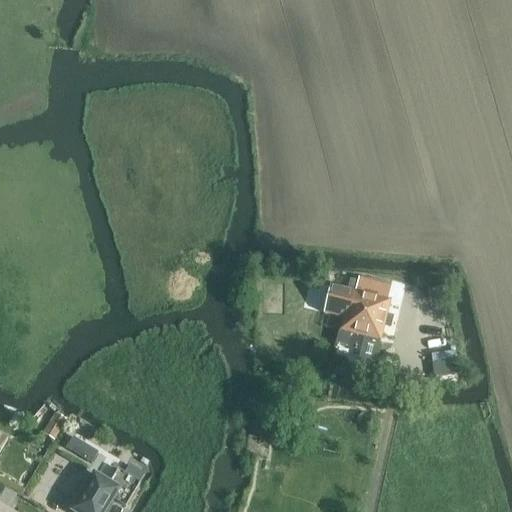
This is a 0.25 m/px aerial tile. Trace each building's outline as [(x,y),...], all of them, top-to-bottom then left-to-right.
[(331,287),(325,314),(344,319),(341,332),(381,342),(391,302),(389,302),(392,288),(359,280),(356,293),(331,287)] [(449,319),(436,322),(441,347),(454,345),(449,319)] [(56,442),(69,420),(59,413),(44,436),(56,442)] [(0,454),(8,440),(0,435),(0,454)] [(84,444),(74,438),(67,450),(77,456),(84,444)] [(94,476),(72,511),(108,511),(114,503),(126,509),(141,486),(119,473),(111,486),(94,476)]
